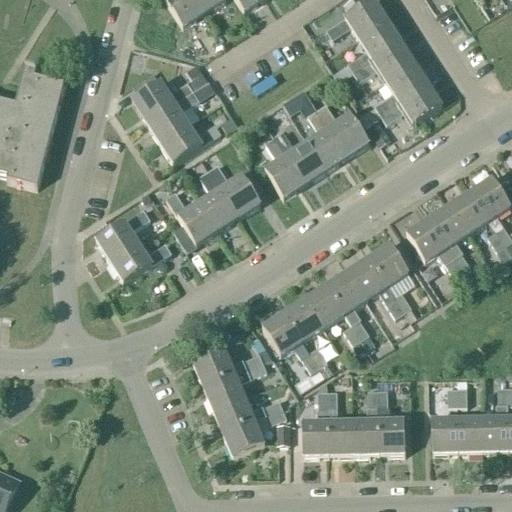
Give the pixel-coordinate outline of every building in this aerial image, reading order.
[(0,0),(0,182),(7,184),(6,188),(37,196),(49,148),(64,92),(34,84),(36,77),(25,74),(20,90),(15,112),(0,107),(0,0)] [(182,35),(204,21),(190,0),(173,0),(164,6),(182,35)] [(190,0),(204,21),(226,7),(221,0),(190,0)] [(230,0),(243,20),(265,6),(261,0),(230,0)] [(360,1),(343,12),(350,22),(367,12),(360,1)] [(358,48),(387,29),(373,8),(326,38),(332,48),(351,36),(358,48)] [(353,81),(400,50),(387,29),(358,48),(366,59),(347,71),(353,81)] [(385,90),(414,71),(400,50),(353,81),(359,90),(378,78),(385,90)] [(380,123),(427,92),(414,71),(385,90),(393,102),(374,114),(380,123)] [(191,84),(197,95),(208,88),(201,78),(200,78),(191,84)] [(174,112),(193,100),(186,90),(168,102),(160,90),(131,108),(145,130),(174,112)] [(427,92),(380,123),(386,133),(405,121),(413,132),(441,114),(427,92)] [(285,105),(292,120),(315,109),(308,94),(285,105)] [(159,151),(188,133),(180,120),(198,108),(193,100),(174,112),(145,130),(159,151)] [(317,118),(347,165),(368,151),(350,122),(338,130),(326,112),(317,118)] [(325,179),(347,165),(317,118),(307,124),(319,142),(307,150),(325,179)] [(220,131),(227,140),(237,133),(231,124),(220,131)] [(380,154),(391,147),(378,127),(367,134),(380,154)] [(188,133),(159,151),(173,173),(221,142),(214,132),(195,144),(188,133)] [(325,179),(307,150),(295,157),(283,139),(274,145),(305,193),(325,179)] [(283,207),(305,193),(274,145),(265,151),(277,169),(264,178),(283,207)] [(208,178),(238,226),(260,212),(241,183),(229,191),(217,172),(208,178)] [(217,240),(238,226),(208,178),(198,184),(210,203),(198,210),(217,240)] [(470,200),(488,229),(510,216),(491,187),(470,200)] [(217,240),(198,210),(186,218),(174,199),(165,206),(195,254),(217,240)] [(468,243),(488,229),(470,200),(449,214),(468,243)] [(453,266),(461,262),(461,261),(454,251),(468,243),(449,214),(428,227),(453,266)] [(109,271),(139,252),(131,240),(150,228),(143,218),(95,248),(109,271)] [(444,272),(453,266),(428,227),(406,242),(425,271),(438,262),(444,272)] [(495,239),(506,254),(511,250),(511,248),(503,234),(495,239)] [(496,260),(506,254),(495,239),(486,245),(496,260)] [(139,252),(109,271),(123,292),(171,261),(165,252),(146,264),(139,252)] [(367,267),(386,296),(407,282),(389,253),(367,267)] [(461,262),(453,266),(463,282),(471,277),(461,262)] [(444,272),(454,287),(463,282),(453,266),(444,272)] [(377,302),(384,312),(392,306),(386,296),(367,267),(346,281),(365,310),(377,302)] [(325,294),(344,323),(350,333),(359,328),(359,327),(353,317),(365,310),(346,281),(325,294)] [(323,337),(344,323),(325,294),(304,308),(323,337)] [(392,306),(402,321),(411,315),(400,301),(392,306)] [(395,326),(402,321),(392,306),(384,312),(395,326)] [(302,350),(323,337),(304,308),(283,321),(302,350)] [(301,365),(308,360),(302,350),(283,321),(261,335),(280,364),(294,355),(301,365)] [(359,328),(350,333),(361,348),(368,343),(359,328)] [(352,353),(361,348),(350,333),(342,338),(352,353)] [(316,355),(308,360),(318,375),(326,370),(316,355)] [(245,378),(241,369),(230,373),(224,359),(193,373),(203,396),(245,378)] [(318,375),(308,360),(301,365),(300,366),(309,380),(318,375)] [(241,369),(245,378),(262,371),(259,362),(241,369)] [(262,371),(245,378),(249,387),(266,380),(262,371)] [(249,388),(249,387),(245,378),(203,396),(213,419),(244,406),(238,393),(249,388)] [(496,396),(497,414),(507,414),(507,396),(496,396)] [(447,415),(458,415),(457,397),(446,397),(447,415)] [(466,397),(457,397),(458,415),(466,415),(466,397)] [(367,399),(367,417),(377,417),(377,398),(367,399)] [(377,398),(377,417),(387,417),(386,398),(377,398)] [(327,400),(327,418),(337,418),(336,399),(327,400)] [(317,400),(317,418),(327,418),(327,400),(317,400)] [(261,415),(250,420),(244,406),(213,419),(222,442),(254,429),(265,424),(261,415)] [(261,415),(265,424),(282,417),(278,408),(261,415)] [(507,414),(497,414),(496,414),(496,426),(483,427),(484,461),(509,460),(508,426),(507,414)] [(282,417),(265,424),(269,433),(286,426),(282,417)] [(378,463),(377,429),(377,417),(367,417),(367,429),(353,429),(353,464),(378,463)] [(328,464),(327,430),(327,418),(317,418),(317,430),(302,431),(302,465),(328,464)] [(265,424),(254,429),(222,442),(232,466),(264,453),(258,439),(270,435),(269,433),(265,424)] [(432,462),(459,462),(458,427),(431,428),(432,462)] [(459,462),(484,461),(483,427),(458,427),(459,462)] [(377,429),(378,463),(404,463),(403,428),(377,429)] [(328,464),(353,464),(353,429),(327,430),(328,464)] [(276,453),(289,453),(289,433),(276,433),(276,453)] [(0,511),(6,511),(17,490),(0,481),(0,511)]
